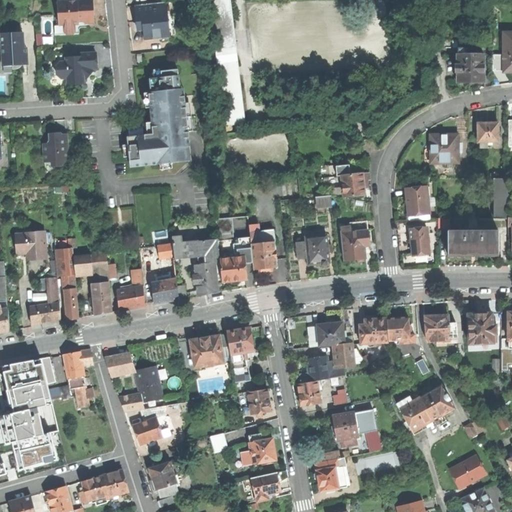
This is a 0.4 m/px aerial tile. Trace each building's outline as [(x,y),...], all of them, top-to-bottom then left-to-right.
[(94,0),(59,2),(60,25),(65,25),(65,33),(67,34),(73,34),(76,31),(75,24),(77,24),(80,22),(83,22),(86,23),(95,23),(94,12),(94,0)] [(209,0),(216,72),(239,69),(230,0),(209,0)] [(144,27),(145,39),(164,37),(163,30),(169,25),(169,17),(167,2),(136,5),(137,18),(137,22),(143,22),(144,27)] [(174,17),(169,17),(169,25),(171,36),(164,37),(164,40),(176,39),(174,17)] [(22,33),(7,34),(7,42),(3,42),(4,64),(13,63),(14,66),(14,69),(17,69),(21,67),(23,65),(23,63),(28,62),(28,48),(25,48),(22,48),(22,33)] [(461,41),(461,51),(470,51),(470,43),(465,43),(465,41),(461,41)] [(82,57),(67,58),(67,62),(61,62),(57,66),(58,75),(62,78),(68,78),(69,84),(76,84),(85,83),(84,79),(84,77),(86,77),(91,71),(91,69),(93,69),(98,68),(97,53),(82,54),(82,57)] [(474,85),(487,85),(487,57),(470,57),(461,57),(460,57),(460,85),(474,85)] [(93,72),(93,69),(91,69),(91,71),(86,77),(84,77),(84,79),(88,78),(93,72)] [(154,70),(155,78),(163,78),(162,72),(162,69),(154,70)] [(236,125),(246,123),(239,69),(216,72),(223,126),(236,125)] [(201,74),(193,75),(193,82),(202,81),(201,74)] [(193,75),(180,76),(182,96),(186,96),(190,132),(199,132),(193,82),(193,75)] [(129,139),(131,166),(142,165),(142,166),(161,164),(173,163),(189,161),(187,147),(191,146),(190,132),(186,96),(182,96),(180,76),(163,78),(155,78),(154,79),(155,92),(152,93),(154,108),(152,108),(153,115),(154,121),(154,123),(155,134),(150,135),(139,136),(139,138),(129,139)] [(147,108),(152,108),(154,108),(152,93),(145,93),(147,108)] [(127,124),(129,139),(139,138),(139,136),(150,135),(149,123),(154,123),(154,121),(127,124)] [(237,133),(236,125),(223,126),(224,134),(237,133)] [(491,125),(481,125),(482,144),(483,144),(483,149),(491,149),(491,144),(502,144),(501,125),(491,125)] [(44,145),(45,162),(53,162),(53,166),(62,166),(69,159),(68,132),(59,132),(51,133),(51,141),(47,144),(44,145)] [(434,165),(462,164),(462,136),(449,136),(445,136),(433,136),(434,165)] [(338,183),(346,182),(345,179),(355,178),(354,167),(337,170),(338,183)] [(346,182),(348,200),(369,197),(368,191),(370,190),(370,188),(369,183),(367,183),(367,176),(355,178),(345,179),(346,182)] [(499,221),(511,221),(511,194),(511,180),(499,180),(499,221)] [(413,216),(434,214),(432,199),(431,189),(411,191),(412,198),(411,198),(412,209),(413,216)] [(322,210),(336,208),(335,198),(320,200),(322,210)] [(434,220),(434,214),(413,216),(413,223),(434,220)] [(221,238),(237,236),(238,236),(236,221),(220,223),(221,238)] [(443,234),(452,234),(452,221),(442,221),(443,234)] [(354,226),(355,230),(355,235),(372,233),(371,224),(354,226)] [(254,242),(255,248),(262,247),(260,235),(259,228),(253,229),(254,235),(254,242)] [(14,231),(15,253),(25,253),(26,259),(49,258),(48,229),(14,231)] [(418,258),(434,256),(432,229),(415,231),(416,244),(418,258)] [(355,230),(345,231),(349,264),(358,263),(362,263),(363,265),(369,264),(368,262),(370,262),(369,249),(374,249),(372,233),(355,235),(355,230)] [(260,235),(262,247),(279,245),(277,233),(260,235)] [(477,257),(502,257),(502,233),(485,233),(485,235),(469,235),(469,233),(452,234),(452,258),(477,257)] [(237,236),(238,244),(254,242),(254,235),(238,236),(237,236)] [(223,256),(224,263),(240,261),(238,244),(237,236),(221,238),(222,243),(223,256)] [(312,260),(313,268),(322,267),(326,267),(326,268),(332,268),(332,266),(334,266),(333,257),(332,248),(331,238),(310,240),(311,246),(312,260)] [(179,261),(189,260),(187,247),(187,241),(177,243),(177,249),(179,260),(179,261)] [(250,267),(257,267),(255,248),(254,242),(238,244),(240,261),(249,260),(250,267)] [(198,259),(211,257),(223,256),(222,243),(196,246),(198,259)] [(257,267),(258,273),(270,272),(282,271),(279,245),(262,247),(255,248),(257,267)] [(189,260),(198,259),(196,246),(187,247),(189,260)] [(303,261),(312,260),(311,246),(302,247),(303,261)] [(56,250),(57,258),(74,257),(74,249),(56,250)] [(172,261),(179,260),(177,249),(168,250),(169,262),(172,262),(172,261)] [(220,266),(224,266),(224,263),(223,256),(211,257),(212,267),(220,266)] [(58,277),(64,276),(70,276),(76,275),(74,257),(57,258),(58,277)] [(111,259),(95,260),(97,276),(104,275),(113,274),(111,259)] [(80,278),(97,276),(95,260),(78,262),(80,278)] [(252,284),(250,267),(249,260),(240,261),(224,263),(224,266),(226,283),(227,287),(239,285),(252,284)] [(223,297),(222,284),(220,266),(212,267),(199,268),(203,300),(213,298),(223,297)] [(104,275),(105,288),(114,287),(113,274),(104,275)] [(138,275),(140,292),(148,290),(146,274),(138,275)] [(0,298),(8,298),(6,276),(0,277),(0,276),(0,298)] [(50,278),(52,304),(60,303),(58,277),(50,278)] [(171,306),(184,304),(182,291),(181,283),(174,285),(165,287),(157,288),(159,308),(171,306)] [(105,288),(96,289),(99,321),(108,319),(117,317),(114,287),(105,288)] [(73,319),(79,318),(77,288),(71,289),(65,289),(67,319),(73,319)] [(122,296),(124,316),(137,313),(150,311),(148,290),(140,292),(122,296)] [(189,290),(182,291),(184,304),(190,303),(189,290)] [(460,314),(467,314),(468,314),(468,300),(460,301),(460,314)] [(48,322),(62,319),(60,303),(52,304),(31,307),(32,324),(48,322)] [(0,309),(0,332),(10,331),(9,308),(2,309),(0,309)] [(423,316),(424,338),(426,341),(449,340),(449,336),(456,335),(456,323),(448,323),(448,315),(439,315),(432,315),(432,314),(431,313),(425,314),(424,314),(424,316),(423,316)] [(468,343),(496,342),(495,325),(491,325),(491,313),(479,313),(468,314),(467,314),(468,343)] [(387,342),(387,340),(385,318),(378,318),(372,319),(372,318),(369,316),(366,316),(364,318),(364,319),(363,319),(363,324),(358,325),(359,343),(360,343),(387,342)] [(385,318),(387,340),(397,340),(397,344),(413,343),(413,335),(408,335),(407,332),(407,324),(406,317),(396,317),(385,318)] [(319,346),(332,344),(343,343),(340,322),(328,324),(316,326),(319,346)] [(360,346),(360,343),(359,343),(358,325),(348,325),(351,342),(355,348),(360,346)] [(226,331),(226,333),(228,346),(230,355),(243,352),(253,351),(249,327),(237,329),(226,331)] [(218,334),(218,335),(220,347),(228,346),(226,333),(218,334)] [(204,338),(189,340),(194,368),(205,366),(205,367),(212,366),(212,365),(223,363),(220,347),(218,335),(204,338)] [(332,344),(336,368),(342,367),(353,366),(350,342),(343,343),(332,344)] [(511,348),(500,348),(500,357),(507,357),(511,357),(511,348)] [(90,350),(79,352),(82,366),(92,364),(90,350)] [(70,353),(63,354),(67,379),(73,378),(84,376),(82,366),(79,352),(70,353)] [(246,369),(243,352),(230,355),(234,383),(249,380),(247,369),(246,369)] [(110,375),(134,371),(135,371),(129,354),(105,359),(110,375)] [(360,357),(365,365),(370,362),(365,354),(360,357)] [(49,357),(41,358),(43,370),(44,372),(53,370),(49,357)] [(307,371),(309,381),(316,380),(328,378),(328,372),(325,357),(306,360),(307,371)] [(41,358),(34,359),(36,371),(43,370),(41,358)] [(25,361),(16,363),(22,391),(40,388),(39,384),(36,371),(34,359),(25,361)] [(415,362),(421,375),(427,372),(421,359),(415,362)] [(134,371),(139,394),(140,396),(160,392),(155,367),(144,369),(135,371),(134,371)] [(336,371),(328,372),(328,378),(343,376),(342,367),(336,368),(336,371)] [(86,389),(84,376),(73,378),(74,386),(78,408),(89,406),(88,398),(86,389)] [(299,405),(319,402),(316,380),(309,381),(296,383),(298,395),(299,405)] [(453,409),(440,385),(430,391),(419,397),(432,420),(442,415),(453,409)] [(61,398),(70,397),(68,386),(59,387),(61,398)] [(41,393),(40,388),(22,391),(23,398),(41,393)] [(266,389),(246,392),(247,399),(249,414),(254,413),(260,412),(269,411),(268,400),(266,389)] [(160,392),(140,396),(141,402),(162,398),(160,392)] [(48,421),(41,393),(23,398),(16,400),(23,427),(48,421)] [(332,395),(333,404),(346,402),(344,393),(332,395)] [(124,413),(140,410),(143,409),(141,402),(140,396),(139,394),(119,398),(124,413)] [(396,403),(399,408),(410,402),(408,397),(396,403)] [(399,408),(413,435),(420,431),(425,429),(423,426),(432,420),(419,397),(410,402),(399,408)] [(10,430),(23,427),(16,400),(4,403),(10,430)] [(140,410),(143,422),(155,418),(156,420),(161,417),(164,417),(165,405),(143,409),(140,410)] [(361,410),(352,412),(357,433),(366,431),(375,429),(371,408),(361,410)] [(352,412),(331,416),(333,429),(336,440),(338,440),(354,437),(357,436),(357,433),(352,412)] [(445,421),(442,415),(432,420),(434,423),(436,426),(445,421)] [(143,422),(132,426),(135,436),(138,445),(146,442),(152,440),(162,437),(156,420),(155,418),(143,422)] [(434,423),(432,420),(423,426),(425,429),(434,423)] [(58,466),(48,421),(23,427),(34,472),(58,466)] [(449,427),(445,421),(436,426),(439,432),(449,427)] [(463,428),(469,439),(477,435),(471,424),(463,428)] [(379,449),(375,429),(366,431),(370,451),(379,449)] [(208,437),(212,452),(227,448),(222,433),(208,437)] [(248,436),(249,442),(260,440),(259,434),(248,436)] [(355,444),(354,437),(338,440),(340,447),(355,444)] [(250,454),(251,463),(275,459),(273,449),(271,438),(260,440),(249,442),(248,442),(250,454)] [(338,451),(318,455),(320,462),(339,458),(338,451)] [(448,468),(460,490),(489,474),(477,453),(448,468)] [(242,465),(251,463),(250,454),(240,455),(242,465)] [(306,465),(320,462),(318,455),(318,454),(305,456),(306,465)] [(314,464),(315,470),(336,466),(337,468),(345,466),(343,458),(314,464)] [(153,466),(147,468),(150,476),(151,480),(149,481),(152,490),(156,489),(172,484),(174,483),(175,483),(174,477),(169,461),(160,464),(153,466)] [(337,468),(336,466),(315,470),(314,471),(312,473),(313,479),(316,481),(317,481),(318,485),(319,491),(345,486),(343,477),(339,478),(337,468)] [(345,466),(337,468),(339,478),(343,477),(347,476),(345,466)] [(112,473),(103,475),(109,497),(128,491),(122,470),(112,473)] [(276,472),(250,478),(256,502),(271,498),(270,493),(280,491),(278,483),(276,472)] [(109,498),(109,497),(103,475),(91,478),(81,481),(84,491),(87,501),(105,496),(105,499),(109,498)] [(175,493),(172,484),(156,489),(159,498),(175,493)] [(64,511),(68,511),(71,510),(64,486),(53,489),(45,492),(48,502),(50,509),(50,511),(64,511)] [(483,489),(459,500),(465,511),(493,511),(489,502),(483,489)] [(20,499),(9,502),(12,511),(35,511),(31,496),(20,499)] [(423,511),(420,500),(396,506),(397,511),(423,511)] [(160,507),(161,511),(166,511),(175,509),(173,503),(160,507)]
